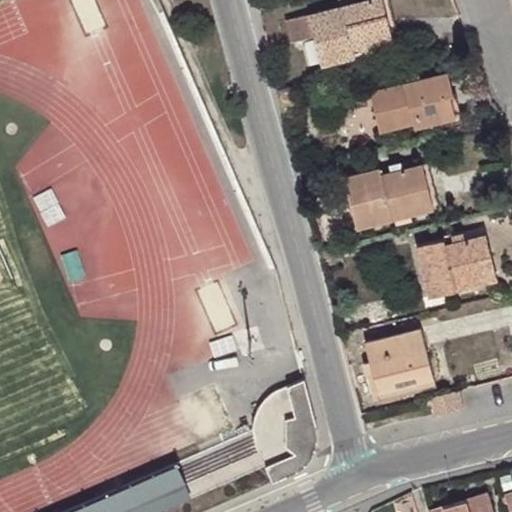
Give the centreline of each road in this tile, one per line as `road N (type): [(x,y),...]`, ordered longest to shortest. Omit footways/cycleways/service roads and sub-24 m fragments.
road 1 (unclassified): [(232,0),(359,480)]
road 2 (unclassified): [(511,438),(359,480)]
